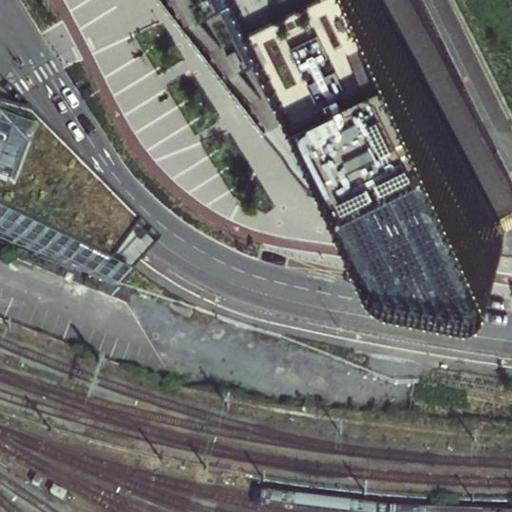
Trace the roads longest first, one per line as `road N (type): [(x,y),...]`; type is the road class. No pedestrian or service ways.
road 1 (tertiary): [(511,326),(285,285),(205,254),(137,203),(10,18)]
road 2 (tertiary): [(0,70),(113,211),(211,284),(324,316),(511,348)]
